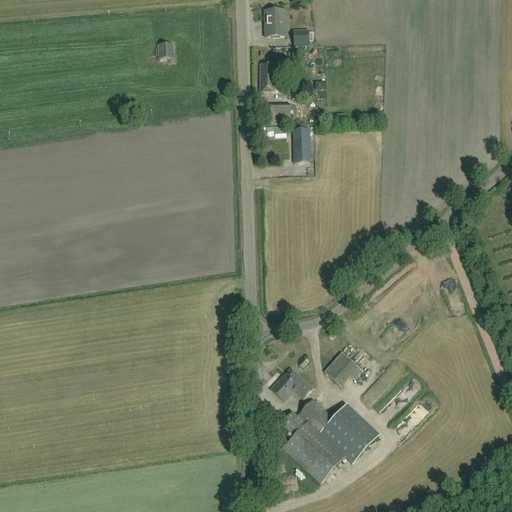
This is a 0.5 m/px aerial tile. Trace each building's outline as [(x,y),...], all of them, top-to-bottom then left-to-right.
[(266,39),(287,39),(286,12),(265,13),(266,39)] [(309,34),(309,32),(293,32),(294,49),(310,48),(310,43),(314,43),(314,34),(309,34)] [(159,61),(173,60),(173,46),(158,47),(159,61)] [(260,94),(279,94),(278,66),(260,66),(260,94)] [(267,127),(291,126),(290,105),(267,106),(267,127)] [(294,166),(310,165),(310,131),(293,131),(294,166)] [(326,371),(342,387),(353,376),(357,381),(365,373),(346,353),(326,371)] [(304,369),(308,364),(311,360),(307,357),(304,360),(299,365),(304,369)] [(314,391),(291,370),(283,378),(270,392),(284,405),(294,393),(304,402),(314,391)] [(396,408),(405,410),(408,400),(399,398),(396,408)] [(348,408),(335,422),(319,407),(321,406),(317,402),(316,404),(313,401),(305,410),(297,418),(293,414),(281,427),(294,439),(283,451),(320,486),(345,459),(353,466),(379,437),(348,408)] [(408,420),(403,425),(411,433),(416,429),(408,420)] [(397,436),(388,441),(391,446),(400,440),(397,436)]
